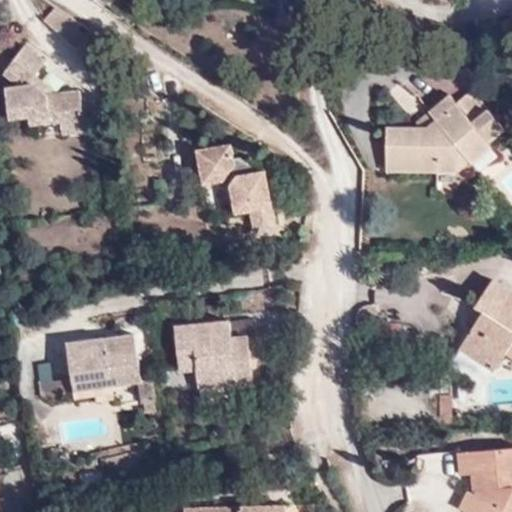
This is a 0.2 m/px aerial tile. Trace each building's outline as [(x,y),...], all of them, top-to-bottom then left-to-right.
[(85,34),(42,10),(33,22),(67,50),(85,34)] [(51,121),(50,135),(76,131),(72,88),(55,89),(33,73),(41,58),(15,41),(0,62),(0,112),(22,110),(24,123),(51,121)] [(412,114),(421,106),(399,83),(390,92),(412,114)] [(450,101),(480,143),(496,131),(465,89),(450,101)] [(454,185),(471,172),(490,156),(480,143),(450,101),(445,96),(424,113),(435,123),(423,139),(421,138),(416,141),(409,139),(380,142),(382,188),(454,185)] [(424,113),(409,139),(416,141),(421,138),(423,139),(435,123),(424,113)] [(226,170),(226,154),(192,155),(194,191),(219,189),(222,225),(264,222),(263,184),(252,185),(251,169),(226,170)] [(490,156),(471,172),(481,182),(500,166),(490,156)] [(431,357),(464,380),(477,363),(495,378),(508,359),(504,355),(511,342),(511,317),(469,289),(449,317),(455,322),(431,357)] [(232,321),(234,337),(256,334),(254,318),(232,321)] [(219,324),(164,330),(169,377),(187,375),(189,395),(243,390),(238,340),(220,341),(219,324)] [(92,345),(55,348),(59,383),(61,395),(126,389),(124,360),(123,349),(97,352),(93,352),(92,345)] [(61,395),(59,383),(28,387),(30,406),(62,402),(61,395)] [(412,436),(426,436),(429,403),(413,402),(412,436)] [(110,439),(110,432),(65,434),(66,441),(110,439)] [(316,438),(304,443),(314,467),(326,463),(316,438)] [(496,511),(500,502),(490,499),(489,481),(497,479),(496,458),(434,467),(435,488),(456,488),(459,509),(442,503),(438,511),(496,511)] [(511,511),(511,506),(500,502),(496,511),(511,511)]
